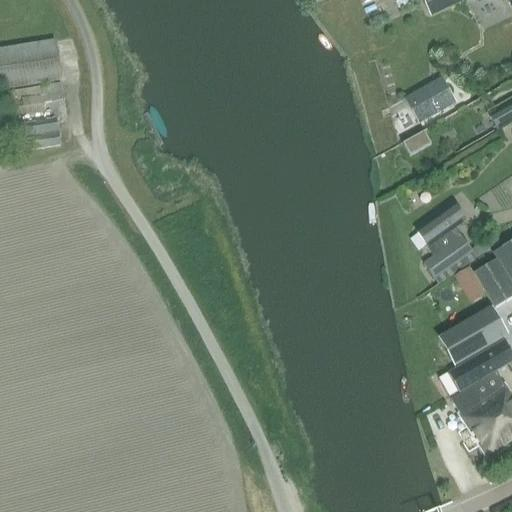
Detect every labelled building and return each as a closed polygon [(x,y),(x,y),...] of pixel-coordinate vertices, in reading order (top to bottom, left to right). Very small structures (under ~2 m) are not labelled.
[(55,44),(0,52),(0,93),(61,83),(55,44)] [(66,120),(61,85),(5,94),(15,154),(61,147),(56,121),(66,120)] [(444,86),(407,107),(418,125),(454,104),(444,86)] [(497,132),(511,123),(511,104),(489,118),(497,132)] [(434,283),(471,258),(454,233),(465,226),(454,209),(416,234),(433,259),(423,267),(434,283)] [(511,290),(511,241),(491,255),(495,262),(511,290)] [(476,260),(490,250),(485,242),(470,251),(476,260)] [(493,312),(511,300),(511,290),(495,262),(472,276),(493,312)] [(454,365),(503,336),(489,313),(440,342),(454,365)] [(511,358),(504,345),(448,377),(459,395),(511,363),(511,358)] [(500,434),(508,446),(511,443),(511,402),(503,388),(502,389),(493,376),(469,391),(476,402),(481,399),(486,406),(484,407),(490,415),(492,413),(501,428),(499,429),(502,433),(500,434)] [(485,461),(508,446),(500,434),(502,433),(499,429),(501,428),(492,413),(490,415),(484,407),(486,406),(481,399),(476,402),(469,391),(450,404),(457,415),(456,416),(485,461)]
